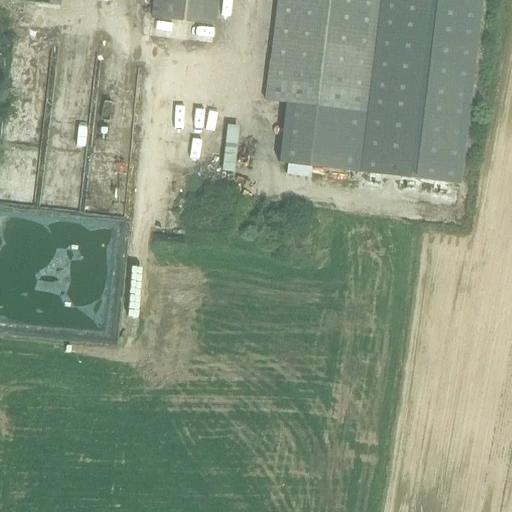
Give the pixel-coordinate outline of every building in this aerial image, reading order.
[(214,24),(216,0),(152,0),(151,16),(214,24)] [(364,113),(377,0),(277,0),(265,101),(284,103),(364,113)] [(481,0),(377,0),(364,113),(284,103),(277,163),(459,185),(481,0)] [(171,93),(172,70),(159,70),(158,93),(171,93)] [(184,110),(169,109),(168,122),(157,121),(155,136),(181,139),(184,110)] [(218,140),(235,157),(252,141),(235,124),(218,140)] [(256,139),(251,155),(263,159),(267,142),(256,139)]
